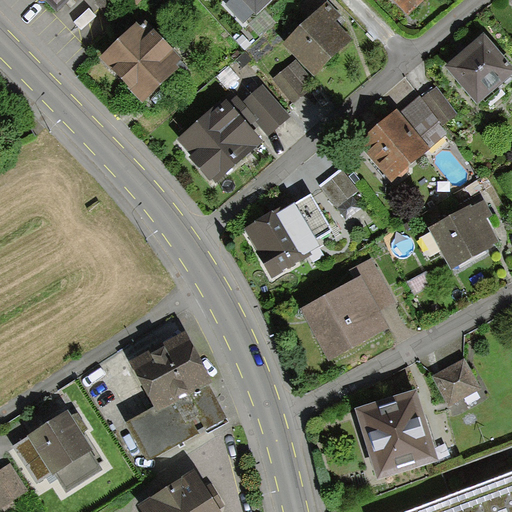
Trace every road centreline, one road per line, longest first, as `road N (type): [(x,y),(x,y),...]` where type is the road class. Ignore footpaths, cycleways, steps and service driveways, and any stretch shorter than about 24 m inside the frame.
road 1 (residential): [(184,243),(407,61)]
road 2 (primary): [(184,243),(132,172),(0,43)]
road 3 (residential): [(268,416),(511,293)]
road 4 (residential): [(211,283),(0,415)]
road 5 (primary): [(268,416),(211,283)]
